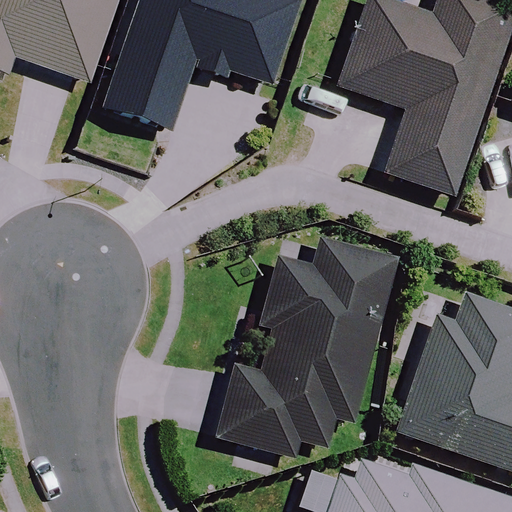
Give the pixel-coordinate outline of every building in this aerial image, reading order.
[(87,96),(121,0),(0,0),(0,81),(2,82),(7,67),(87,96)] [(138,0),(103,101),(97,117),(163,140),(187,70),(262,96),(292,9),(266,0),(138,0)] [(510,13),(469,0),(437,0),(429,26),(365,5),(334,97),(402,120),(381,183),(446,205),(510,13)] [(391,262),(316,245),(309,276),(274,267),(248,376),(232,372),(214,445),(291,464),(296,447),(323,453),(331,421),(352,426),(391,262)] [(511,392),(511,321),(462,304),(452,333),(433,327),(393,442),(511,483),(511,406),(508,405),(511,392)] [(337,463),(329,486),(290,474),(280,507),(294,511),(511,511),(511,507),(396,473),(394,480),(337,463)]
